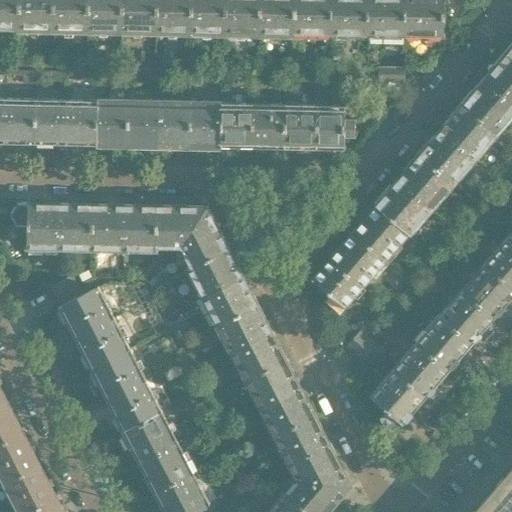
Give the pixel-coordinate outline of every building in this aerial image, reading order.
[(0,0),(0,27),(19,27),(20,0),(0,0)] [(20,0),(19,27),(19,30),(54,30),(54,0),(20,0)] [(54,0),(54,30),(88,31),(88,0),(54,0)] [(88,0),(88,31),(122,32),(122,0),(88,0)] [(122,0),(122,32),(156,32),(156,0),(122,0)] [(156,0),(156,32),(191,33),(191,0),(156,0)] [(191,0),(191,33),(225,34),(225,0),(191,0)] [(225,0),(225,34),(259,35),(260,0),(225,0)] [(260,0),(259,35),(293,35),(293,32),(293,0),(260,0)] [(293,0),(293,32),(329,33),(329,0),(293,0)] [(329,0),(329,33),(366,33),(366,0),(329,0)] [(366,0),(366,33),(403,34),(403,0),(366,0)] [(403,0),(403,34),(443,34),(443,22),(453,23),(453,20),(456,20),(466,9),(458,0),(403,0)] [(511,41),(502,52),(511,60),(511,41)] [(97,50),(88,50),(88,68),(97,68),(97,50)] [(511,60),(502,52),(488,69),(490,71),(483,79),(511,104),(511,60)] [(267,59),(264,59),(259,59),(258,70),(266,70),(267,59)] [(379,80),(404,81),(404,67),(379,67),(379,80)] [(68,71),(64,71),(54,71),(54,75),(53,75),(53,81),(68,81),(68,71)] [(511,112),(511,104),(483,79),(477,86),(475,84),(460,102),(462,104),(495,132),(511,112)] [(36,99),(6,98),(5,142),(35,142),(36,99)] [(67,99),(36,99),(35,142),(66,143),(67,99)] [(99,100),(67,99),(66,143),(98,144),(99,100)] [(130,100),(99,100),(98,144),(129,144),(130,100)] [(160,101),(130,100),(129,144),(159,145),(160,101)] [(190,102),(160,101),(159,145),(189,146),(190,102)] [(222,102),(190,102),(189,146),(221,146),(222,102)] [(254,103),(222,102),(221,146),(253,147),(254,103)] [(495,132),(462,104),(460,102),(445,119),(447,121),(441,128),(474,157),(495,132)] [(286,104),(254,103),(253,147),(285,147),(286,104)] [(317,104),(286,104),(285,147),(316,148),(317,104)] [(345,105),(328,104),(317,104),(316,148),(344,149),(344,135),(354,135),(355,119),(345,118),(345,105)] [(474,157),(441,128),(434,136),(432,134),(418,151),(420,152),(453,181),(474,157)] [(453,181),(420,152),(418,151),(402,169),(404,171),(398,178),(431,207),(453,181)] [(497,165),(491,172),(503,181),(508,175),(497,165)] [(503,181),(491,172),(486,178),(497,188),(503,181)] [(431,207),(398,178),(391,186),(389,184),(374,201),(377,203),(410,231),(431,207)] [(60,203),(17,202),(10,213),(16,225),(20,225),(20,234),(28,234),(27,246),(59,247),(60,203)] [(92,204),(60,203),(59,247),(92,247),(92,204)] [(361,288),(400,242),(410,231),(377,203),(328,259),(361,288)] [(124,204),(92,204),(92,247),(124,248),(124,204)] [(157,205),(124,204),(124,248),(156,249),(156,244),(157,205)] [(195,206),(157,205),(156,244),(179,244),(179,232),(189,232),(189,221),(195,220),(195,206)] [(228,248),(206,206),(195,206),(195,220),(189,221),(189,232),(179,232),(179,244),(182,245),(192,265),(228,248)] [(464,225),(458,220),(453,226),(459,231),(464,225)] [(455,236),(459,231),(453,226),(443,237),(449,243),(455,236)] [(511,240),(506,236),(484,261),(511,285),(511,240)] [(242,275),(228,248),(192,265),(189,267),(203,295),(242,275)] [(438,255),(433,261),(443,269),(448,263),(438,255)] [(361,288),(328,259),(311,278),(330,294),(324,300),(339,313),(361,288)] [(443,269),(433,261),(428,266),(429,267),(426,270),(435,278),(443,269)] [(511,296),(511,285),(484,261),(463,286),(496,315),(511,296)] [(72,275),(59,281),(51,285),(56,295),(77,285),(72,275)] [(256,303),(242,275),(203,295),(217,323),(256,303)] [(77,285),(56,295),(61,305),(59,306),(60,309),(59,311),(63,321),(66,321),(75,337),(114,316),(98,285),(81,294),(77,285)] [(496,315),(463,286),(441,312),(474,340),(496,315)] [(150,298),(144,287),(140,288),(146,300),(150,298)] [(270,329),(256,303),(217,323),(231,350),(270,329)] [(474,340),(441,312),(418,338),(451,367),(474,340)] [(157,313),(153,315),(158,323),(162,321),(157,313)] [(131,348),(124,335),(114,316),(75,337),(83,354),(82,357),(87,366),(90,366),(91,369),(131,348)] [(270,329),(231,350),(245,378),(249,376),(284,357),(270,329)] [(361,330),(346,346),(353,353),(368,336),(361,330)] [(185,331),(174,336),(178,344),(189,338),(185,331)] [(165,337),(169,346),(174,343),(169,335),(165,337)] [(372,348),(373,347),(376,343),(368,336),(353,353),(362,360),(363,358),(371,365),(380,355),(372,348)] [(189,338),(178,344),(182,350),(192,344),(189,338)] [(451,367),(418,338),(394,365),(428,394),(451,367)] [(174,343),(169,346),(174,354),(178,351),(174,343)] [(131,348),(91,369),(92,371),(90,373),(95,383),(98,383),(106,399),(146,378),(131,348)] [(182,359),(178,351),(174,354),(178,361),(182,359)] [(284,357),(249,376),(245,378),(259,405),(298,384),(284,357)] [(199,367),(195,358),(189,362),(193,370),(199,367)] [(182,359),(178,361),(181,369),(186,366),(182,359)] [(428,394),(394,365),(370,394),(386,409),(382,414),(383,415),(382,417),(386,424),(393,427),(395,425),(397,426),(401,421),(403,423),(428,394)] [(190,374),(186,366),(181,369),(185,376),(190,374)] [(190,374),(185,376),(190,384),(194,382),(190,374)] [(146,378),(106,399),(115,416),(114,418),(118,428),(121,428),(123,430),(162,410),(146,378)] [(212,384),(202,389),(206,398),(217,393),(212,384)] [(298,384),(259,405),(274,434),(314,414),(298,384)] [(222,403),(217,393),(206,398),(211,408),(222,403)] [(39,463),(13,413),(5,397),(0,400),(0,472),(4,481),(39,463)] [(162,410),(123,430),(123,432),(123,436),(128,447),(132,448),(138,461),(178,440),(162,410)] [(314,414),(274,434),(288,462),(328,441),(314,414)] [(178,440),(138,461),(145,474),(144,478),(150,489),(153,490),(154,492),(194,471),(178,440)] [(350,484),(328,441),(288,462),(293,472),(297,472),(297,476),(350,484)] [(248,461),(239,461),(245,473),(254,473),(248,461)] [(64,511),(39,463),(4,481),(20,511),(64,511)] [(511,511),(511,467),(473,511),(511,511)] [(209,502),(203,489),(194,471),(154,492),(164,511),(189,511),(194,510),(209,502)] [(326,511),(350,484),(297,476),(296,480),(295,480),(286,491),(310,511),(326,511)] [(310,511),(286,491),(267,511),(310,511)] [(214,511),(215,511),(209,502),(194,510),(189,511),(214,511)]
